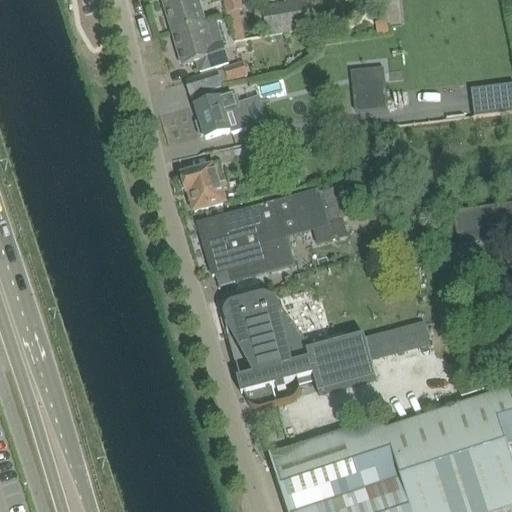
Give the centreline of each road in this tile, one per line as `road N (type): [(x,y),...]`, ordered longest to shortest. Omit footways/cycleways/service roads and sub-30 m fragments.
road 1 (unclassified): [(259,511),(121,0)]
road 2 (secondary): [(91,511),(59,411),(33,378)]
road 3 (secondary): [(33,378),(36,418),(64,511)]
